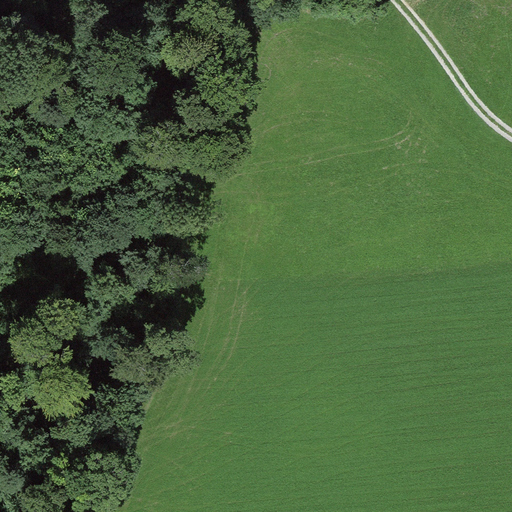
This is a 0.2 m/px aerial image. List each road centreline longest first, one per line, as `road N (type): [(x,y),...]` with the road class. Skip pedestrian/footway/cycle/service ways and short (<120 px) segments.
road 1 (track): [(79,511),(128,437),(168,345),(197,238),(188,169),(127,133),(0,106)]
road 2 (track): [(511,135),(486,115),(391,0)]
